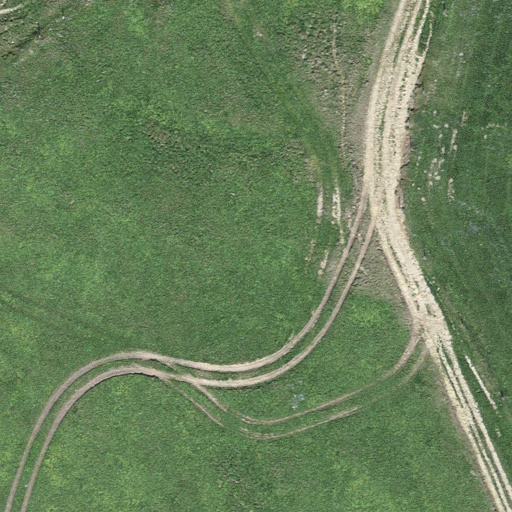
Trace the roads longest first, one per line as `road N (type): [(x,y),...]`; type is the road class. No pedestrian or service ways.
road 1 (track): [(384,189),(329,307),(298,351),(257,377),(139,358),(102,364),(71,387),(17,511)]
road 2 (track): [(511,488),(399,245),(384,189),(388,94),(417,0)]
